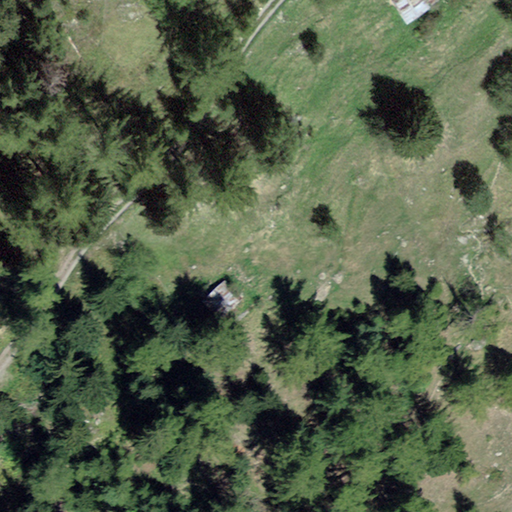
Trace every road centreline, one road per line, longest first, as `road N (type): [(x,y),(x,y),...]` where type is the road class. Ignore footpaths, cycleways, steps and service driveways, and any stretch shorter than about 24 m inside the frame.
road 1 (track): [(0,365),(91,253),(163,193),(160,174)]
road 2 (track): [(0,283),(137,159),(160,174)]
road 3 (track): [(160,174),(180,131),(277,0)]
